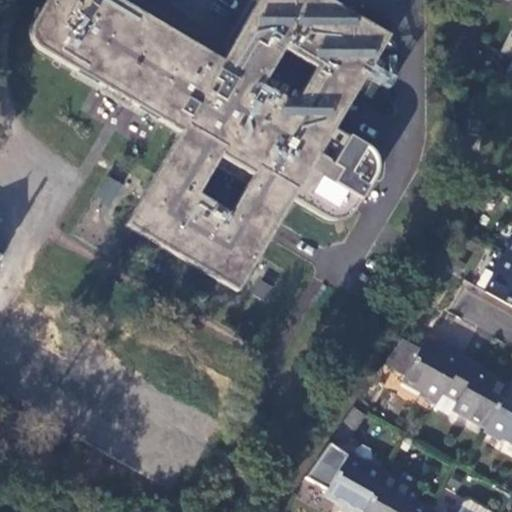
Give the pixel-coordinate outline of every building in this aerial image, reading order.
[(375,167),(373,157),(367,150),(332,128),(387,37),(325,0),(257,0),(221,62),(114,0),(44,0),(30,27),(29,37),(34,47),(179,133),(124,225),(236,292),(290,200),(318,216),(331,221),(344,220),(352,213),(371,180),(375,167)] [(511,30),(500,52),(511,58),(511,30)] [(110,201),(120,183),(108,176),(98,194),(110,201)] [(496,274),(485,293),(511,307),(511,260),(506,257),(502,255),(492,272),(496,274)] [(398,342),(384,363),(393,368),(405,346),(398,342)] [(405,346),(393,368),(405,374),(401,380),(420,391),(418,395),(435,405),(440,395),(462,357),(463,355),(446,345),(442,353),(423,342),(417,352),(405,346)] [(462,357),(440,395),(455,404),(452,409),(485,427),(507,389),(474,371),(477,365),(462,357)] [(507,389),(485,427),(483,431),(500,441),(502,437),(511,442),(511,382),(507,389)] [(345,456),(327,443),(303,478),(325,491),(323,494),(342,505),(338,511),(360,511),(382,475),(383,472),(366,463),(364,467),(345,456)] [(382,475),(360,511),(426,511),(429,508),(414,500),(417,494),(382,475)] [(489,511),(468,500),(461,502),(455,511),(448,511),(445,510),(444,511),(435,511),(429,508),(426,511),(489,511)]
